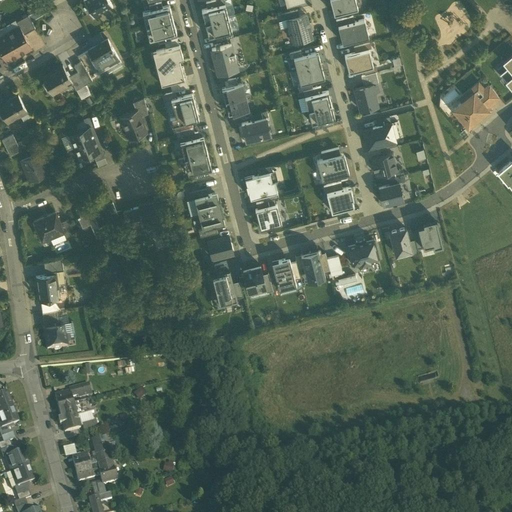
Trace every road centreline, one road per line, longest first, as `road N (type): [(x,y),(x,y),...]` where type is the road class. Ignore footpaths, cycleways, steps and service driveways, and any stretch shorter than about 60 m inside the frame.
road 1 (residential): [(187,0),(251,251),(377,218)]
road 2 (residential): [(320,0),(377,218)]
road 3 (residential): [(377,218),(441,198),(467,179),(488,162),(511,112)]
road 4 (residential): [(65,511),(26,364)]
road 5 (residential): [(26,364),(5,215)]
road 6 (residential): [(5,215),(101,176),(133,176)]
